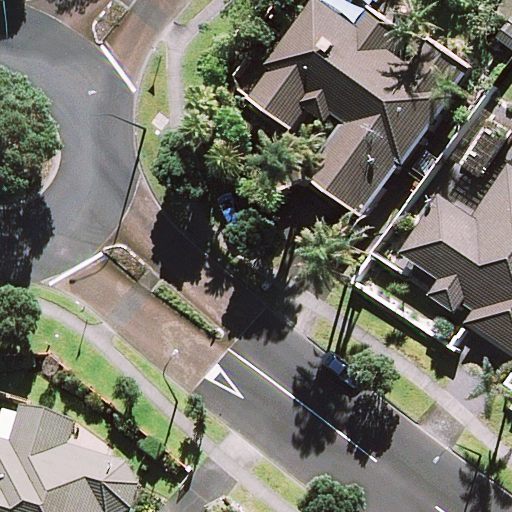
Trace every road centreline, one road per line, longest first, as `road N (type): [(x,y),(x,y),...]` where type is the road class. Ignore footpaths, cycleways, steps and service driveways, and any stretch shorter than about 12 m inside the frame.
road 1 (tertiary): [(83,212),(158,283),(442,511)]
road 2 (tertiary): [(74,75),(92,99),(104,157),(83,212)]
